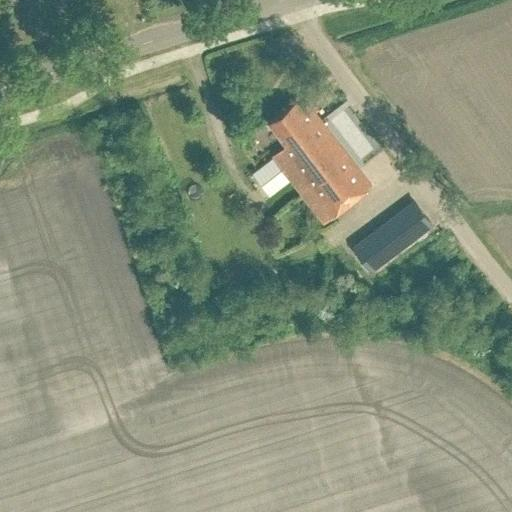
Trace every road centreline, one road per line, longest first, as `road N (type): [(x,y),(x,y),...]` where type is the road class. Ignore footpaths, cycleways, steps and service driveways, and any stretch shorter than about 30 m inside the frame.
road 1 (unclassified): [(290,0),(511,284)]
road 2 (tertiary): [(0,87),(280,0)]
